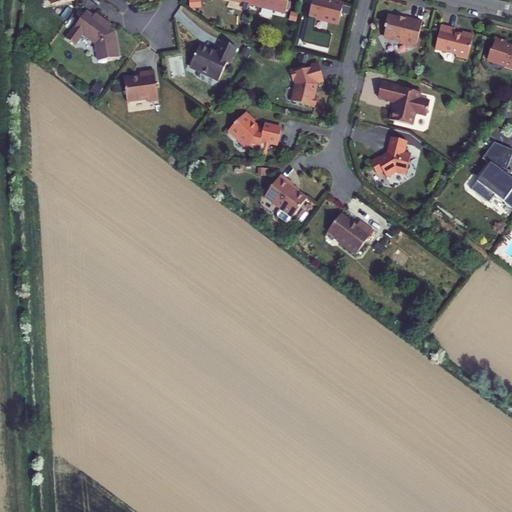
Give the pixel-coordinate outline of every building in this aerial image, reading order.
[(200,0),(189,0),(190,9),(201,8),(200,0)] [(249,0),(250,1),(249,5),(285,14),(286,10),(288,2),(288,0),(249,0)] [(312,0),(308,18),(338,25),(341,14),(349,16),(351,8),(343,6),(344,4),(328,0),(312,0)] [(86,11),(74,29),(66,39),(75,45),(83,35),(95,44),(98,61),(119,58),(115,32),(110,28),(104,24),(106,22),(95,14),(93,17),(86,11)] [(417,43),(422,21),(403,17),(403,20),(387,17),(384,29),(386,29),(384,37),(400,41),(402,45),(408,46),(415,42),(417,43)] [(455,29),(441,26),(435,49),(456,55),(455,57),(467,60),(473,35),(462,33),(461,36),(454,34),(455,29)] [(511,70),(511,46),(506,45),(507,42),(496,38),(492,51),(491,50),(488,58),(490,61),(503,65),(504,68),(511,70)] [(200,45),(190,67),(219,81),(227,63),(229,64),(237,48),(223,42),(217,55),(210,52),(210,50),(200,45)] [(305,68),(290,72),(293,81),(296,82),(297,85),(292,102),(311,106),(315,107),(317,98),(315,97),(316,92),(314,92),(316,85),(315,82),(323,80),(319,66),(311,68),(306,70),(305,68)] [(134,76),(124,78),(127,103),(147,100),(147,102),(158,101),(154,71),(139,73),(140,77),(134,77),(134,76)] [(421,93),(382,84),(378,98),(388,100),(387,102),(393,103),(396,104),(394,110),(392,110),(389,120),(413,126),(415,114),(426,116),(430,102),(419,99),(421,93)] [(245,114),(229,131),(248,149),(265,153),(267,142),(278,145),(282,129),(264,125),(263,131),(254,128),(253,125),(252,124),(254,122),(245,114)] [(391,138),(387,155),(380,160),(379,158),(370,164),(376,173),(380,174),(383,173),(387,178),(396,173),(406,175),(411,155),(404,153),(407,142),(391,138)] [(511,156),(511,149),(494,143),(483,159),(490,164),(471,190),(489,204),(495,195),(511,207),(511,178),(509,177),(511,172),(511,171),(507,169),(511,156)] [(281,176),(264,197),(281,210),(278,214),(278,217),(287,224),(292,218),(292,219),(307,199),(292,187),(294,185),(281,176)] [(356,226),(341,215),(328,232),(338,240),(339,243),(353,253),(354,252),(357,254),(374,231),(360,221),(356,226)]
